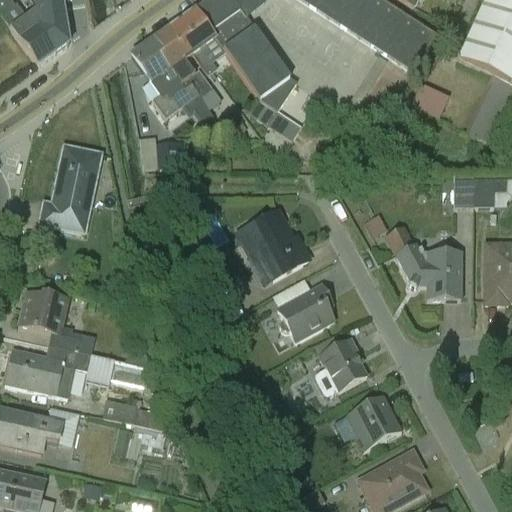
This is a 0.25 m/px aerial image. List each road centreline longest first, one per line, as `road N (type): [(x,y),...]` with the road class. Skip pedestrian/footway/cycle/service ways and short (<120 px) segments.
road 1 (residential): [(483,511),(401,359)]
road 2 (residential): [(401,359),(334,234)]
